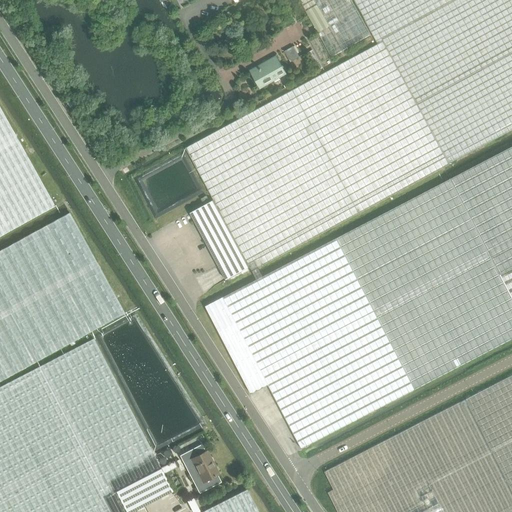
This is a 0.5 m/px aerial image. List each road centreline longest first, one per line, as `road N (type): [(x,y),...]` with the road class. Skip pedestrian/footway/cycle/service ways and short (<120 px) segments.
road 1 (secondary): [(295,511),(0,56)]
road 2 (unclassified): [(291,473),(0,20)]
road 3 (unclassified): [(291,473),(511,360)]
